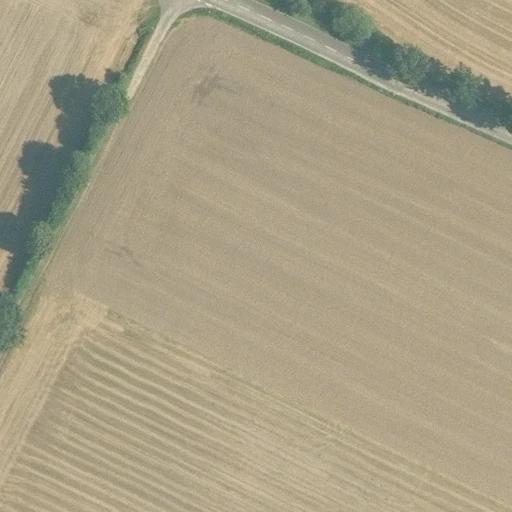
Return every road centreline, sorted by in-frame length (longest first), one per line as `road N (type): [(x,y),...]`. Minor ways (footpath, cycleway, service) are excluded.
road 1 (track): [(178,0),(0,356)]
road 2 (tertiary): [(511,132),(217,0)]
